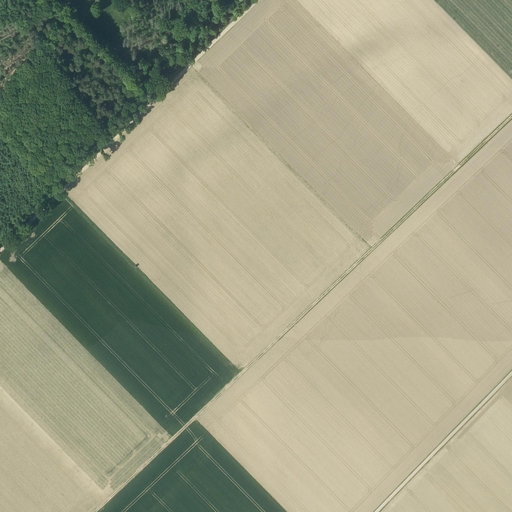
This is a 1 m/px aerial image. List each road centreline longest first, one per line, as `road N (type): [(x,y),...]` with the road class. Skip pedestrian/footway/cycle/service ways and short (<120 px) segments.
road 1 (track): [(511,116),(95,511)]
road 2 (track): [(257,0),(0,250)]
road 3 (track): [(511,379),(383,511)]
road 4 (track): [(56,0),(157,97)]
